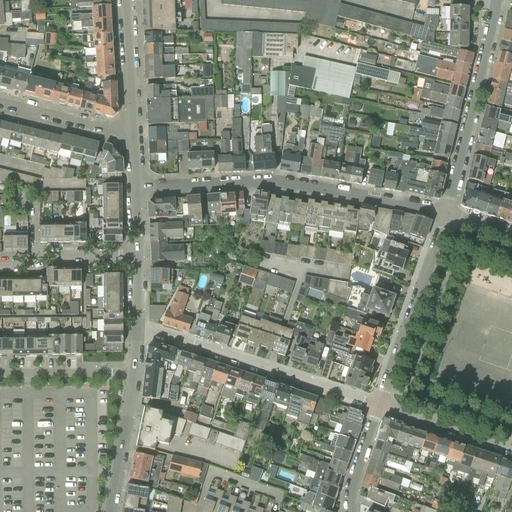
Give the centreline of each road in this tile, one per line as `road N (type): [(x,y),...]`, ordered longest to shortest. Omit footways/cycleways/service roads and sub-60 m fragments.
road 1 (residential): [(448,211),(276,181),(137,189)]
road 2 (residential): [(378,407),(137,326)]
road 3 (residential): [(448,211),(497,0)]
road 4 (residential): [(378,407),(448,211)]
road 5 (residential): [(378,407),(511,453)]
road 6 (residential): [(109,511),(135,373)]
road 7 (residential): [(130,135),(125,0)]
road 8 (residential): [(0,375),(135,373)]
road 9 (residential): [(130,135),(0,102)]
